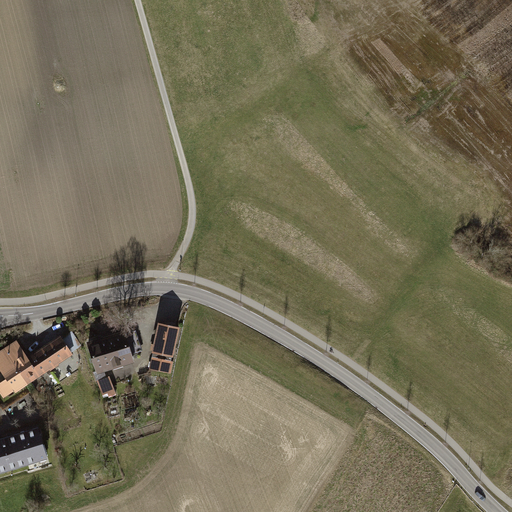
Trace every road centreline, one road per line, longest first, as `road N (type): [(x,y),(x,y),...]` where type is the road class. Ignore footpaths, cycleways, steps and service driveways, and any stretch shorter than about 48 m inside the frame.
road 1 (tertiary): [(495,511),(430,444),(361,389),(230,308),(167,288),(0,317)]
road 2 (track): [(167,288),(192,205),(136,0)]
